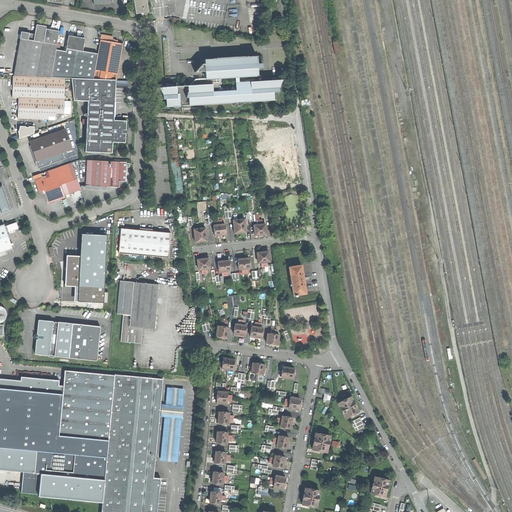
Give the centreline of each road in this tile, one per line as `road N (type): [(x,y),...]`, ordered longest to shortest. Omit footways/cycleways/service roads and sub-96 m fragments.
road 1 (unclassified): [(37,233),(134,198),(143,42),(129,25),(0,10)]
road 2 (residential): [(197,511),(213,345)]
road 3 (track): [(141,114),(297,118)]
road 4 (residential): [(289,511),(317,360)]
road 5 (residential): [(340,357),(408,481)]
road 6 (residential): [(316,237),(194,250)]
road 7 (residential): [(316,237),(340,357)]
road 8 (residential): [(297,118),(316,237)]
